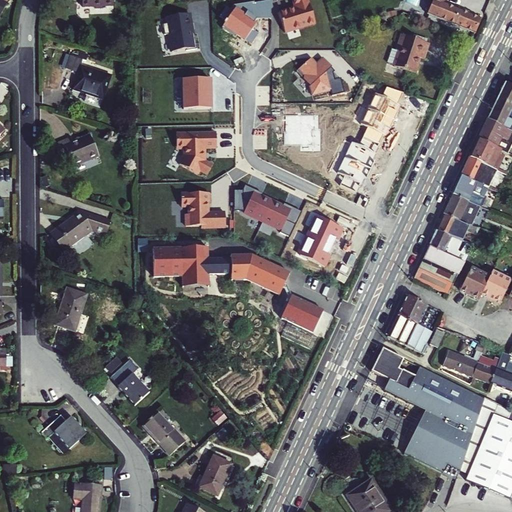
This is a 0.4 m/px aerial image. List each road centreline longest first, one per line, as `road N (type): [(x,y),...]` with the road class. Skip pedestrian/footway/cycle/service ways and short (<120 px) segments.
road 1 (residential): [(26,70),(30,344),(136,458),(144,511)]
road 2 (track): [(293,474),(151,319),(143,269)]
road 3 (primary): [(384,277),(275,511)]
road 4 (residential): [(403,235),(254,161),(248,74)]
road 5 (primary): [(511,11),(403,235)]
road 6 (residential): [(384,277),(470,319),(507,324)]
